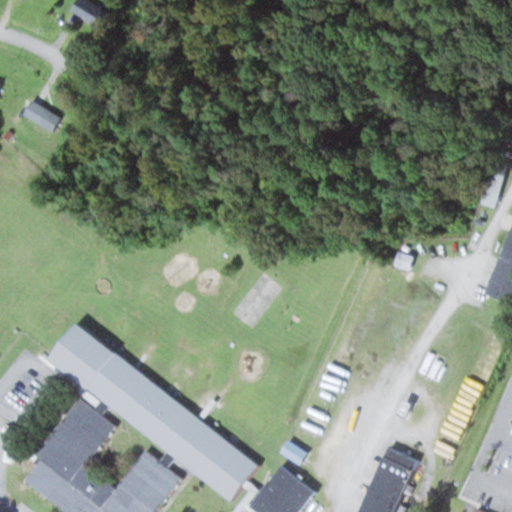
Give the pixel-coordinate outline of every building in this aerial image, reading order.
[(28,115),(60,133),(69,117),(37,100),(28,115)] [(511,227),(487,290),(511,300),(511,297),(511,227)] [(403,265),(417,269),(420,258),(406,253),(403,265)] [(75,318),(33,285),(7,317),(49,350),(75,318)] [(81,395),(33,457),(40,462),(26,478),(67,511),(66,511),(241,511),(245,507),(251,511),(300,511),(318,490),(282,463),(251,504),(248,502),(259,487),(249,480),(261,463),(203,418),(217,400),(212,395),(198,413),(78,319),(48,357),(102,398),(101,399),(81,384),(77,389),(96,405),(95,406),(81,395)] [(260,431),(275,412),(235,381),(220,401),(260,431)] [(390,445),(359,511),(396,511),(420,458),(390,445)]
